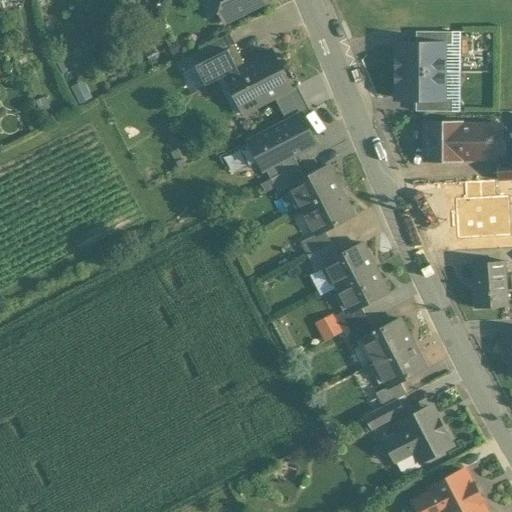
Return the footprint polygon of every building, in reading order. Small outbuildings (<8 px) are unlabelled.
[(213,0),(225,22),(268,0),(267,0),(213,0)] [(452,32),(416,31),(416,43),(444,43),(444,45),(452,45),(452,32)] [(228,34),(200,49),(216,81),(225,77),(224,76),(244,65),(228,34)] [(416,43),(402,43),(402,57),(396,57),(396,71),(444,71),(458,71),(458,45),(452,45),(444,45),(444,43),(416,43)] [(244,65),(224,76),(225,77),(243,114),(292,89),(272,51),(244,65)] [(444,71),(396,71),(395,86),(401,86),(401,99),(416,99),(444,99),(444,98),(444,71)] [(444,99),(416,99),(415,111),(451,111),(452,98),(444,98),(444,99)] [(302,114),(249,141),(250,143),(241,148),(250,166),(259,161),(264,170),(293,155),(316,143),(302,114)] [(501,126),(461,125),(461,123),(425,123),(425,159),(461,159),(461,157),(501,157),(501,126)] [(293,155),(266,169),(271,179),(299,165),(293,155)] [(511,163),(497,164),(498,179),(511,178),(511,163)] [(299,165),(271,179),(279,193),(291,186),(291,185),(305,178),(299,165)] [(305,178),(291,185),(291,186),(304,210),(342,191),(329,166),(305,178)] [(342,191),(304,210),(316,234),(317,235),(326,231),(354,216),(342,191)] [(509,197),(456,200),(459,239),(511,236),(509,197)] [(316,234),(302,242),(308,256),(332,243),(326,231),(317,235),(316,234)] [(332,243),(308,256),(316,272),(327,267),(325,262),(338,256),(332,243)] [(338,256),(325,262),(327,267),(338,287),(376,268),(363,243),(338,256)] [(504,261),(472,264),(475,308),(508,305),(504,261)] [(376,268),(338,287),(349,308),(351,312),(361,307),(389,293),(376,268)] [(361,307),(351,312),(349,308),(336,315),(345,331),(368,319),(361,307)] [(368,319),(345,331),(352,345),(363,339),(363,338),(374,332),(368,319)] [(374,332),(363,338),(363,339),(376,363),(413,343),(400,319),(374,332)] [(511,331),(501,332),(502,359),(509,358),(510,376),(511,375),(511,331)] [(413,343),(376,363),(388,387),(388,388),(400,382),(426,368),(413,343)] [(400,382),(388,388),(388,387),(376,393),(383,406),(397,399),(406,394),(400,382)] [(383,406),(365,415),(373,430),(405,413),(397,399),(383,406)] [(427,408),(399,423),(403,431),(385,441),(396,462),(403,475),(421,466),(419,462),(452,445),(445,431),(440,420),(435,423),(427,408)] [(465,470),(430,488),(432,492),(414,502),(418,511),(486,511),(480,500),(482,499),(474,483),(472,484),(465,470)]
